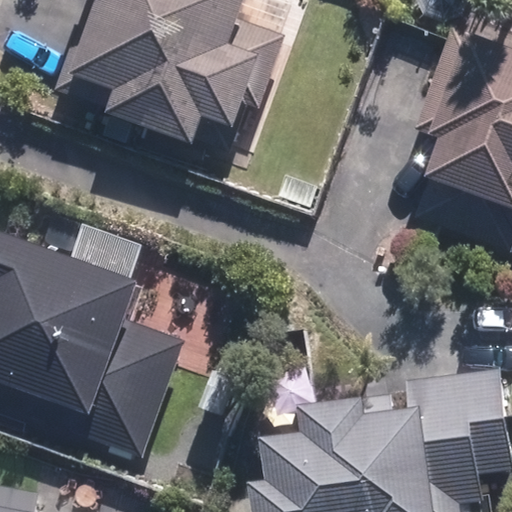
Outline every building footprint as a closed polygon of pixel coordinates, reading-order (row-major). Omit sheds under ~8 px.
[(305,0),(90,0),(61,84),(87,93),(93,76),(134,91),(127,110),(219,143),(230,113),(261,124),(305,0)] [(511,39),(466,24),(427,135),(456,145),(442,185),(511,208),(511,39)] [(0,277),(3,279),(0,287),(0,404),(151,464),(201,336),(145,314),(159,277),(143,271),(155,242),(62,205),(51,235),(10,218),(0,242),(0,277)] [(266,511),(473,511),(474,505),(490,504),(488,473),(511,471),(511,365),(421,371),(423,411),(387,413),(386,390),(310,394),(312,435),(279,437),(281,480),(265,480),(266,511)] [(0,511),(141,511),(144,494),(0,474),(0,511)]
